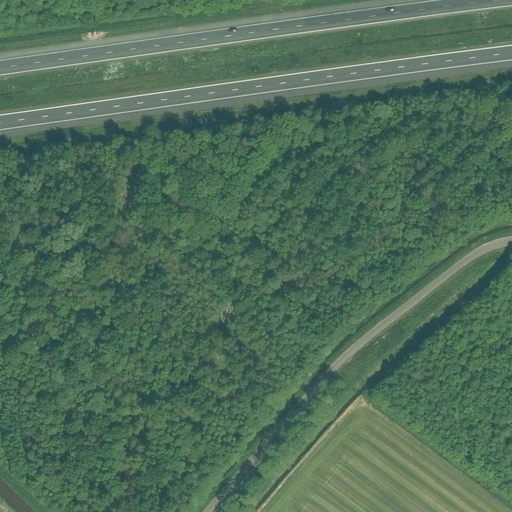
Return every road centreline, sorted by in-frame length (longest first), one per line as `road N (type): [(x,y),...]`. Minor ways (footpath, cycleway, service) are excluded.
road 1 (motorway): [(0,122),(511,54)]
road 2 (motorway): [(505,0),(0,68)]
road 3 (unclassified): [(511,240),(475,254),(357,345),(208,511)]
